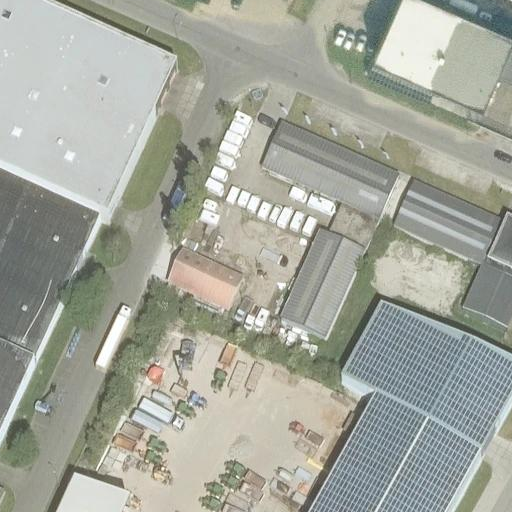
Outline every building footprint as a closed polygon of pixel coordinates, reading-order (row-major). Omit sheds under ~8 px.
[(0,0),(0,501),(4,493),(0,491),(0,441),(100,221),(107,224),(177,71),(19,0),(0,0)] [(511,40),(511,32),(437,0),(398,0),(373,59),(483,107),(511,40)] [(415,187),(398,179),(280,127),(261,171),(341,207),(327,239),(319,236),(280,325),(295,331),(325,344),(325,345),(378,223),(396,231),(415,187)] [(511,228),(501,224),(501,225),(415,186),(415,187),(396,231),(481,269),(461,313),(500,330),(511,302),(511,228)] [(241,282),(182,255),(169,285),(227,312),(241,282)] [(315,511),(452,511),(511,404),(511,370),(381,313),(346,376),(341,385),(375,404),(315,511)] [(128,511),(75,488),(63,511),(128,511)]
